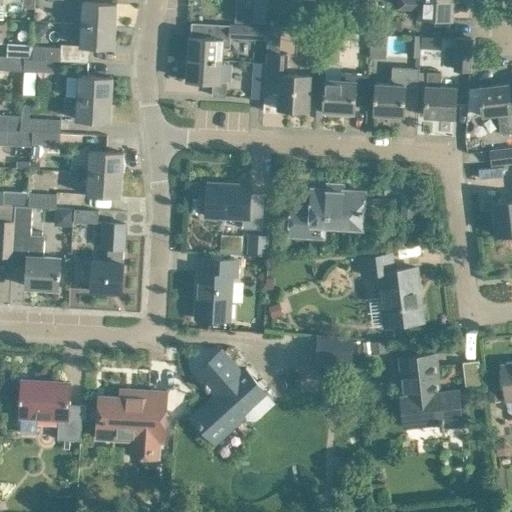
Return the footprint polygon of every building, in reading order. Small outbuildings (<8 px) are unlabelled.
[(436,18),(435,25),(447,25),(448,18),(453,19),(453,0),(398,0),(398,6),(419,7),(419,17),(436,18)] [(81,1),(80,23),(116,25),(117,3),(81,1)] [(253,13),(235,12),(234,22),(252,23),(253,13)] [(372,21),(371,34),(388,34),(388,33),(400,33),(400,23),(372,21)] [(188,58),(222,61),(223,47),(230,48),(231,37),(267,39),(268,27),(251,26),(230,25),(192,22),(191,36),(189,36),(188,58)] [(114,47),(116,25),(80,23),(79,44),(91,45),(91,46),(114,47)] [(321,41),(331,41),(331,31),(321,31),(321,41)] [(371,34),(370,45),(387,46),(388,34),(371,34)] [(408,34),(407,56),(420,57),(420,47),(421,35),(408,34)] [(470,70),(472,38),(457,37),(455,69),(470,70)] [(6,57),(23,57),(31,58),(32,47),(32,44),(6,43),(6,57)] [(61,60),(61,51),(60,51),(60,48),(32,47),(31,58),(51,59),(61,60)] [(308,109),(310,75),(286,74),(287,54),(266,53),(266,63),(265,88),(280,89),(279,107),(308,109)] [(0,68),(23,70),(23,57),(6,57),(0,56),(0,68)] [(31,58),(23,57),(23,70),(50,71),(51,59),(31,58)] [(186,80),(221,82),(222,61),(188,58),(186,80)] [(265,88),(266,63),(254,63),(252,98),(264,98),(265,88)] [(420,68),(391,67),(391,84),(375,83),(374,99),(375,100),(375,113),(404,114),(404,108),(417,109),(417,106),(418,89),(419,71),(420,68)] [(366,104),(368,73),(340,71),(339,80),(325,79),(324,109),(326,109),(326,112),(343,113),(343,110),(354,112),(354,103),(366,104)] [(418,89),(417,106),(425,106),(427,71),(419,71),(418,89)] [(425,106),(425,115),(454,117),(455,104),(456,87),(440,86),(441,72),(427,71),(425,106)] [(78,75),(76,97),(111,99),(113,77),(78,75)] [(0,95),(12,95),(11,83),(0,83),(0,95)] [(483,114),(498,113),(500,133),(511,131),(511,110),(508,83),(480,87),(483,114)] [(75,119),(110,121),(111,99),(76,97),(75,119)] [(21,119),(20,119),(19,131),(31,132),(59,133),(60,121),(29,119),(30,108),(22,107),(21,116),(21,119)] [(0,130),(19,131),(20,119),(21,119),(21,116),(0,114),(0,130)] [(31,132),(19,131),(0,130),(0,143),(31,145),(31,143),(31,132)] [(59,133),(31,132),(31,143),(59,144),(59,133)] [(511,148),(510,148),(490,150),(492,164),(511,162),(511,148)] [(87,172),(122,174),(123,152),(88,150),(87,172)] [(86,193),(121,195),(122,174),(87,172),(86,193)] [(401,199),(400,218),(416,219),(417,195),(412,186),(406,181),(386,179),(385,193),(397,194),(400,196),(401,199)] [(206,215),(243,218),(242,228),(262,229),(264,193),(250,192),(251,185),(235,184),(235,187),(209,186),(209,182),(208,182),(206,215)] [(365,226),(373,226),(374,220),(365,218),(365,213),(372,213),(373,197),(364,196),(364,191),(341,190),(341,192),(328,191),(329,189),(312,188),(311,205),(291,204),(290,235),(326,237),(326,225),(365,227),(365,226)] [(0,203),(15,205),(27,205),(28,193),(28,192),(0,190),(0,203)] [(27,205),(33,206),(55,207),(56,195),(28,193),(27,205)] [(511,199),(493,202),(497,234),(508,232),(511,231),(511,199)] [(0,254),(12,256),(15,205),(0,203),(0,254)] [(61,270),(59,270),(60,256),(43,255),(44,234),(31,234),(33,206),(27,205),(15,205),(12,256),(11,267),(27,268),(26,286),(58,287),(59,275),(61,275),(61,270)] [(74,221),(98,223),(99,210),(74,208),(74,221)] [(126,223),(106,222),(103,222),(101,246),(107,247),(106,260),(93,260),(91,289),(122,291),(126,223)] [(242,236),(222,235),(221,249),(241,250),(242,236)] [(420,293),(417,267),(393,270),(391,254),(360,258),(362,274),(378,272),(384,325),(419,321),(416,293),(420,293)] [(238,259),(224,259),(204,258),(203,272),(198,272),(198,273),(200,273),(199,295),(197,295),(196,318),(229,319),(232,275),(237,275),(238,259)] [(268,306),(272,317),(283,313),(280,303),(268,306)] [(351,338),(319,336),(318,358),(350,359),(351,338)] [(386,350),(385,339),(370,341),(372,352),(386,350)] [(247,419),(256,420),(275,401),(266,392),(265,392),(243,367),(240,369),(222,349),(197,372),(207,383),(205,385),(209,389),(212,387),(217,393),(192,415),(215,441),(244,415),(247,419)] [(415,355),(398,357),(402,395),(400,395),(402,412),(421,410),(422,422),(439,420),(439,426),(462,423),(460,409),(458,389),(439,391),(436,392),(432,354),(435,354),(435,353),(415,355)] [(511,363),(502,365),(504,384),(506,399),(507,398),(508,409),(510,411),(511,410),(511,363)] [(19,396),(19,400),(21,401),(20,414),(22,415),(20,432),(36,433),(37,418),(58,419),(57,438),(65,439),(63,448),(69,448),(70,439),(81,440),(83,404),(69,403),(70,382),(51,381),(50,385),(40,384),(40,383),(23,381),(23,379),(22,379),(21,397),(19,396)] [(160,421),(165,422),(167,391),(135,390),(135,398),(103,396),(102,418),(98,418),(97,437),(132,439),(131,455),(158,457),(160,421)] [(496,453),(505,453),(510,447),(505,442),(496,442),(496,453)] [(348,463),(347,461),(345,461),(344,460),(342,460),(341,460),(339,461),(338,462),(337,463),(336,465),(336,467),(336,468),(337,470),(338,471),(339,472),(341,473),(342,473),(344,473),(346,472),(347,472),(348,470),(349,469),(349,467),(349,466),(349,464),(348,463)]
